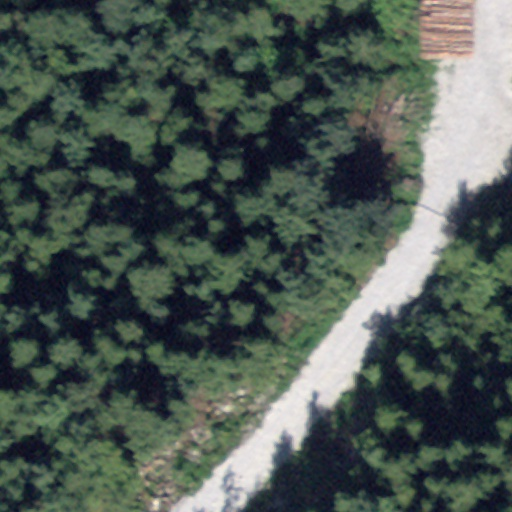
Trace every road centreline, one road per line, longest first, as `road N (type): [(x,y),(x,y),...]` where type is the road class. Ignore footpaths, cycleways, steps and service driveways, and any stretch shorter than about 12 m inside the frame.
road 1 (track): [(201,511),(316,385),(508,144)]
road 2 (track): [(498,0),(487,116),(508,144)]
